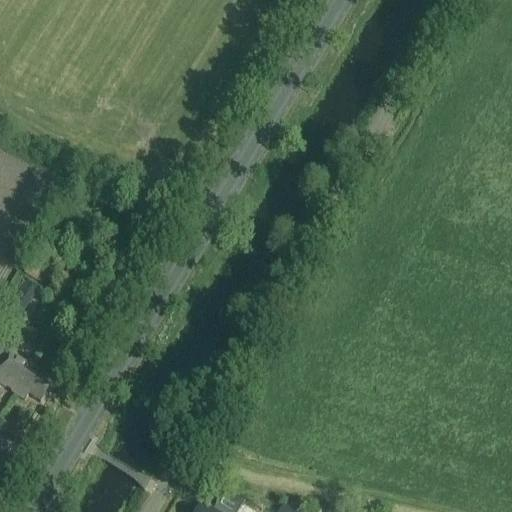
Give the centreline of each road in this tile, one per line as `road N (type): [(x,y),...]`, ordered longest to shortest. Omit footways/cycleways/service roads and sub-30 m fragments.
road 1 (secondary): [(37,511),(342,0)]
road 2 (unclassified): [(149,511),(450,0)]
